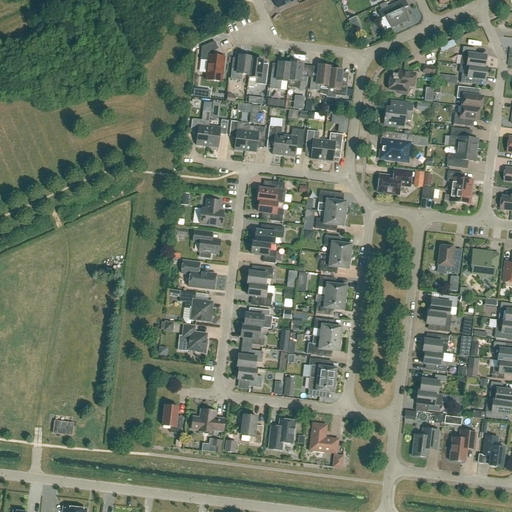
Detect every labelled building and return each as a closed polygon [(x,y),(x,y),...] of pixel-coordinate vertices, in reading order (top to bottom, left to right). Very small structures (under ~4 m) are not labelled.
[(273,0),(278,9),(297,0),(273,0)] [(388,8),(382,11),(379,12),(382,19),(386,17),(391,29),(409,20),(404,9),(408,7),(404,0),(388,8)] [(355,17),(348,20),(351,26),(358,23),(355,17)] [(222,83),(225,58),(213,56),(211,53),(218,50),(215,42),(202,48),(200,61),(208,61),(205,81),(222,83)] [(484,68),(486,57),(474,55),(475,49),(463,48),(461,66),(467,66),(467,67),(469,67),(484,68)] [(251,60),(251,58),(239,56),(238,68),(232,68),(230,80),(241,81),(242,75),(248,76),(249,76),(251,60)] [(261,73),(263,61),(251,60),(249,76),(248,76),(248,78),(249,78),(247,87),(254,88),(255,85),(266,86),(267,74),(261,73)] [(290,65),(279,63),(277,76),(271,75),(269,89),(280,91),(281,82),(289,83),(289,81),(290,65)] [(289,81),(295,81),(295,87),(299,88),(299,90),(305,91),(307,77),(301,77),(303,64),(290,63),(290,65),(289,81)] [(330,70),(331,68),(318,66),(317,79),(311,78),(309,90),(319,92),(319,94),(327,97),(327,93),(328,89),(327,89),(328,87),(330,70)] [(434,75),(435,68),(424,66),(423,74),(434,75)] [(486,68),(484,68),(469,67),(467,67),(467,66),(461,66),(460,72),(462,72),(460,84),(472,85),(473,79),(485,81),(486,68)] [(342,71),(330,70),(328,87),(327,89),(328,89),(335,90),(334,96),(346,98),(347,86),(340,85),(342,71)] [(415,74),(403,73),(399,72),(398,79),(390,78),(389,91),(399,92),(399,94),(407,95),(408,86),(414,87),(415,74)] [(479,109),(481,110),(483,98),(469,96),(470,89),(458,87),(456,99),(462,100),(461,107),(479,109)] [(432,102),(433,89),(426,88),(425,101),(432,102)] [(194,89),(193,97),(201,98),(202,90),(194,89)] [(212,102),(204,101),(203,110),(211,111),(212,102)] [(411,120),(412,105),(391,102),(390,109),(386,109),(384,126),(397,128),(397,126),(404,127),(405,120),(411,120)] [(417,103),(416,111),(429,113),(430,104),(417,103)] [(478,121),(479,109),(461,107),(460,114),(455,113),(453,125),(465,127),(466,120),(478,121)] [(306,120),(307,113),(300,112),(299,119),(306,120)] [(207,147),(209,127),(204,126),(205,121),(192,120),(191,132),(197,132),(196,146),(207,147)] [(209,127),(207,147),(218,149),(220,135),(226,136),(228,122),(221,121),(220,128),(209,127)] [(231,122),(229,136),(236,137),(234,151),(245,152),(248,126),(249,124),(231,122)] [(339,125),(338,133),(346,134),(347,126),(339,125)] [(248,126),(245,152),(256,153),(258,140),(265,141),(266,128),(248,126)] [(274,142),(272,155),(283,157),(286,136),(281,136),(282,128),(269,127),(268,141),(274,142)] [(292,129),(291,137),(286,136),(283,157),(295,158),(296,144),(303,145),(304,131),(292,129)] [(451,129),(449,148),(457,149),(476,151),(478,140),(464,138),(465,130),(451,129)] [(322,161),(324,141),(319,140),(320,133),(307,131),(306,146),(312,146),(310,160),(322,161)] [(324,141),(322,161),(333,163),(334,149),(341,150),(343,135),(330,134),(329,142),(324,141)] [(413,144),(414,136),(395,134),(394,141),(382,140),(379,160),(402,162),(408,157),(410,144),(413,144)] [(475,162),(476,151),(457,149),(457,155),(448,154),(447,167),(460,169),(461,161),(475,162)] [(410,188),(412,172),(394,170),(393,178),(379,176),(377,193),(399,195),(400,185),(409,186),(409,188),(410,188)] [(451,190),(471,193),(473,181),(462,180),(463,174),(448,172),(447,182),(452,183),(451,190)] [(275,203),(277,203),(284,204),(286,192),(284,192),(285,184),(273,183),(272,190),(259,189),(257,201),(259,201),(275,203)] [(433,201),(434,189),(423,187),(421,199),(433,201)] [(470,205),(471,193),(451,190),(450,197),(445,196),(444,202),(450,203),(450,202),(470,205)] [(325,212),(345,215),(346,203),(333,201),(333,193),(320,192),(318,204),(325,205),(325,212)] [(511,198),(503,197),(501,210),(511,211),(511,198)] [(220,212),(221,202),(207,201),(206,210),(202,209),(200,225),(222,227),(224,212),(220,212)] [(276,210),(277,203),(275,203),(259,201),(258,213),(271,215),(270,222),(282,223),(283,211),(276,210)] [(343,227),(345,215),(325,212),(324,220),(316,219),(315,230),(329,231),(329,226),(343,227)] [(305,218),(304,227),(313,229),(314,219),(305,218)] [(270,245),(274,245),(275,238),(283,239),(284,228),(270,227),(270,232),(256,231),(254,242),(254,243),(270,245)] [(185,237),(185,229),(177,228),(177,236),(185,237)] [(211,240),(212,234),(208,233),(195,231),(193,242),(200,243),(199,253),(200,253),(199,258),(210,259),(211,254),(218,255),(220,241),(211,240)] [(330,255),(350,258),(352,245),(338,243),(338,238),(325,236),(324,247),(331,247),(330,255)] [(254,243),(254,242),(252,242),(251,254),(264,256),(263,263),(275,264),(275,261),(280,261),(281,255),(276,255),(276,252),(269,251),(270,245),(254,243)] [(446,272),(459,274),(461,262),(452,261),(453,250),(453,248),(441,247),(438,265),(439,265),(438,273),(445,274),(446,272)] [(491,255),(484,254),(483,252),(473,251),(471,267),(472,267),(471,274),(478,275),(481,280),(485,276),(494,277),(495,270),(496,270),(498,254),(491,253),(491,255)] [(349,270),(350,258),(330,255),(329,262),(320,261),(319,273),(334,274),(335,268),(349,270)] [(214,291),(216,275),(208,274),(208,273),(199,271),(200,264),(183,262),(181,274),(190,275),(188,288),(214,291)] [(511,262),(511,264),(505,263),(504,269),(502,282),(511,283),(511,262)] [(265,286),(266,279),(272,280),(273,269),(261,268),(261,274),(249,272),(247,284),(249,285),(249,284),(265,286)] [(325,296),(345,299),(347,286),(333,285),(333,279),(320,277),(319,288),(326,289),(325,296)] [(267,286),(265,286),(249,284),(249,285),(248,296),(261,298),(259,307),(270,308),(272,294),(266,294),(267,286)] [(490,290),(484,295),(487,299),(493,294),(490,290)] [(210,323),(213,303),(195,301),(196,294),(181,292),(179,302),(185,303),(185,309),(192,310),(191,320),(210,323)] [(343,311),(345,299),(325,296),(324,304),(317,303),(315,314),(329,316),(330,310),(343,311)] [(445,315),(449,315),(450,308),(456,309),(457,298),(443,296),(443,302),(431,301),(429,312),(429,313),(445,315)] [(511,322),(511,310),(511,311),(511,310),(511,304),(501,303),(499,314),(505,315),(505,322),(504,322),(511,322)] [(260,328),(262,329),(262,328),(271,329),(272,317),(269,317),(270,311),(258,310),(257,316),(246,314),(244,326),(260,328)] [(429,313),(429,312),(427,312),(426,324),(438,326),(437,332),(449,333),(450,321),(448,321),(449,315),(445,315),(429,313)] [(320,338),(340,340),(341,328),(328,326),(328,320),(315,319),(314,329),(321,330),(320,338)] [(511,322),(504,322),(505,322),(497,321),(494,339),(506,340),(507,334),(511,334),(511,322)] [(173,332),(174,323),(165,322),(164,331),(173,332)] [(187,352),(187,351),(197,352),(196,353),(206,354),(207,345),(206,344),(207,334),(195,333),(195,327),(184,326),(182,337),(180,336),(178,351),(187,352)] [(244,326),(242,326),(241,338),(253,339),(252,345),(264,347),(265,335),(259,334),(260,328),(244,326)] [(424,340),(423,352),(424,353),(425,352),(440,354),(442,354),(446,355),(448,337),(437,336),(436,342),(424,340)] [(340,340),(320,338),(313,337),(312,344),(308,344),(307,355),(324,357),(325,351),(338,353),(340,340)] [(461,337),(460,347),(470,348),(471,338),(461,337)] [(279,350),(287,351),(288,342),(280,341),(279,350)] [(511,363),(511,350),(505,350),(506,344),(494,343),(492,354),(498,355),(498,362),(500,362),(511,363)] [(255,370),(255,369),(256,363),(262,363),(263,353),(251,351),(250,357),(238,356),(237,368),(239,368),(255,370)] [(442,354),(440,354),(425,352),(424,353),(423,364),(435,366),(434,372),(446,373),(447,362),(442,362),(442,354)] [(309,378),(335,381),(336,369),(324,367),(325,361),(310,359),(309,366),(311,366),(309,378)] [(511,363),(500,362),(499,369),(493,368),(491,379),(503,380),(504,374),(511,375),(511,363)] [(257,370),(255,369),(255,370),(239,368),(238,380),(249,381),(249,387),(261,388),(262,377),(256,377),(257,370)] [(477,369),(469,368),(468,377),(476,378),(477,369)] [(436,394),(438,395),(439,383),(446,383),(447,377),(435,376),(434,382),(421,380),(420,392),(436,394)] [(333,394),(335,381),(309,378),(308,391),(308,396),(320,398),(321,392),(333,394)] [(511,403),(511,404),(511,403),(511,391),(502,390),(503,384),(491,383),(489,400),(495,401),(511,403)] [(291,398),(292,389),(285,388),(284,397),(291,398)] [(420,392),(418,391),(416,404),(428,405),(427,411),(439,413),(441,402),(435,401),(436,394),(420,392)] [(495,401),(489,400),(487,400),(485,418),(496,420),(497,414),(509,415),(511,404),(511,403),(495,401)] [(181,435),(183,420),(177,419),(178,408),(165,406),(162,426),(171,427),(170,433),(181,435)] [(215,419),(216,412),(201,411),(200,419),(193,418),(191,430),(198,431),(213,433),(214,431),(223,432),(224,420),(215,419)] [(261,445),(263,431),(255,430),(257,417),(244,416),(241,436),(250,437),(249,444),(261,445)] [(279,420),(278,428),(271,427),(271,428),(270,435),(268,450),(282,451),(283,443),(293,445),(295,422),(279,420)] [(72,436),(74,424),(54,422),(53,434),(72,436)] [(337,454),(338,440),(325,439),(327,426),(313,424),(309,451),(337,454)] [(439,431),(426,430),(423,429),(422,436),(415,436),(412,457),(428,458),(429,450),(436,451),(437,444),(439,431)] [(475,450),(477,434),(460,432),(460,439),(452,438),(449,461),(465,463),(467,449),(475,450)] [(486,436),(483,453),(483,456),(490,457),(489,466),(490,466),(491,468),(495,468),(496,467),(502,468),(505,449),(497,448),(498,438),(486,436)] [(221,453),(223,441),(212,440),(212,446),(215,447),(214,452),(221,453)] [(234,442),(226,441),(225,452),(232,453),(234,442)] [(342,469),(343,457),(334,455),(332,468),(342,469)]
